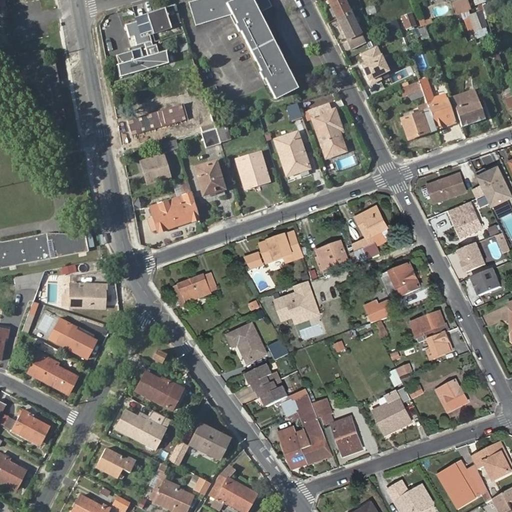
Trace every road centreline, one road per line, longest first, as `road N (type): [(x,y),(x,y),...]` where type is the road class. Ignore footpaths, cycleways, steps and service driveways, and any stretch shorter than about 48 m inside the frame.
road 1 (residential): [(133,273),(394,176)]
road 2 (residential): [(133,273),(79,8)]
road 3 (residential): [(511,408),(394,176)]
road 4 (residential): [(292,494),(154,303)]
road 5 (residential): [(292,494),(511,418)]
road 6 (residential): [(394,176),(306,0)]
road 7 (residential): [(86,421),(154,303)]
road 8 (residential): [(394,176),(511,134)]
